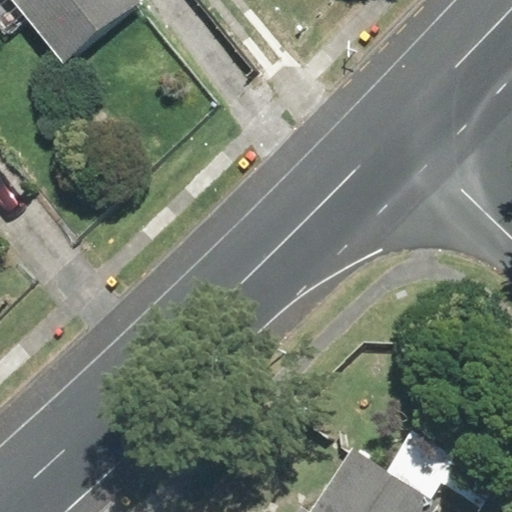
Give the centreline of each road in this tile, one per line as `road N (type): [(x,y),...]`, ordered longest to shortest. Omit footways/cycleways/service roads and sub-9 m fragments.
road 1 (tertiary): [(407,129),(210,319),(0,503)]
road 2 (tertiary): [(511,9),(407,129)]
road 3 (residential): [(511,231),(407,129)]
